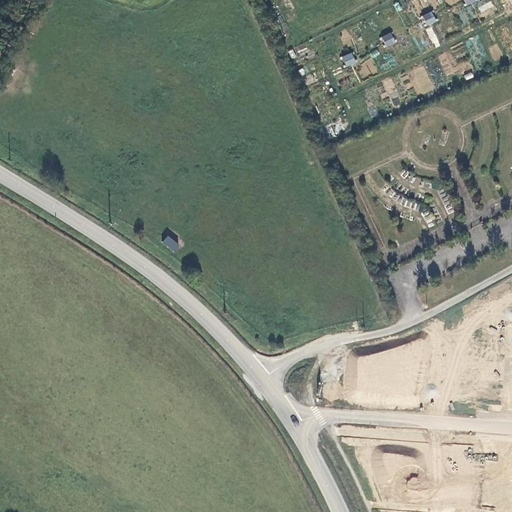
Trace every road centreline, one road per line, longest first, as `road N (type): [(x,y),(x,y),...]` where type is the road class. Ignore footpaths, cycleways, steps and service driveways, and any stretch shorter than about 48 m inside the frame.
road 1 (tertiary): [(0,173),(154,272),(221,334),(287,422)]
road 2 (residential): [(510,426),(318,413),(287,422)]
